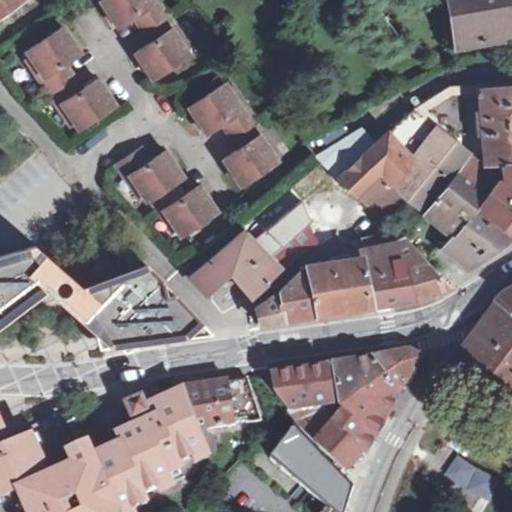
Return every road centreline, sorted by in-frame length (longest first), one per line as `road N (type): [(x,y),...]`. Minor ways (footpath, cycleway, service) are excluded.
road 1 (secondary): [(0,382),(52,383),(433,319)]
road 2 (residential): [(369,511),(402,415),(438,361),(433,319)]
